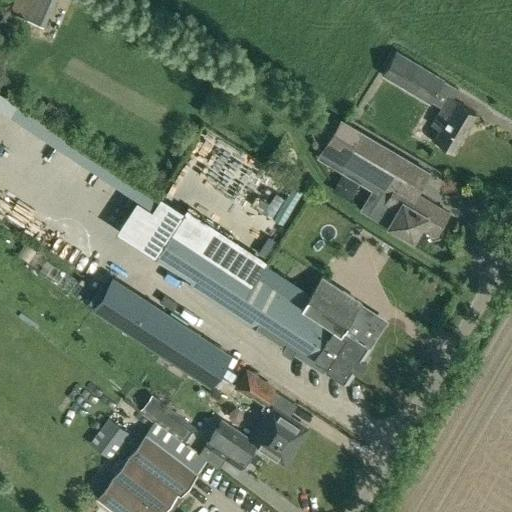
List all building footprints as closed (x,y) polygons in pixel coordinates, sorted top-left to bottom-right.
[(37,0),(14,0),(11,9),(40,22),(48,4),(37,0)] [(430,102),(444,79),(396,50),(382,73),(430,102)] [(434,138),(453,149),(476,112),(449,96),(432,123),(440,128),(434,138)] [(366,211),(389,224),(413,238),(420,226),(427,224),(429,231),(436,235),(450,213),(417,193),(430,171),(360,130),(343,120),(327,146),(387,181),(369,211),(367,210),(366,211)] [(98,152),(91,162),(152,202),(158,191),(98,152)] [(182,216),(155,255),(191,280),(189,284),(323,371),(325,367),(348,382),(356,369),(359,371),(366,360),(363,358),(372,345),(359,337),(371,318),(357,309),(361,302),(321,275),(310,292),(186,210),(185,210),(182,216)] [(93,302),(90,306),(210,384),(230,354),(110,275),(105,282),(93,302)] [(93,302),(105,282),(101,279),(88,299),(93,302)] [(255,442),(284,461),(306,427),(273,406),(281,393),(247,370),(237,386),(264,403),(261,408),(268,412),(250,439),(255,442)] [(155,419),(180,438),(191,423),(167,404),(155,419)] [(109,417),(90,442),(109,457),(128,431),(109,417)] [(96,496),(117,511),(166,511),(206,460),(154,420),(96,496)] [(240,466),(255,442),(250,439),(222,420),(206,444),(240,466)]
